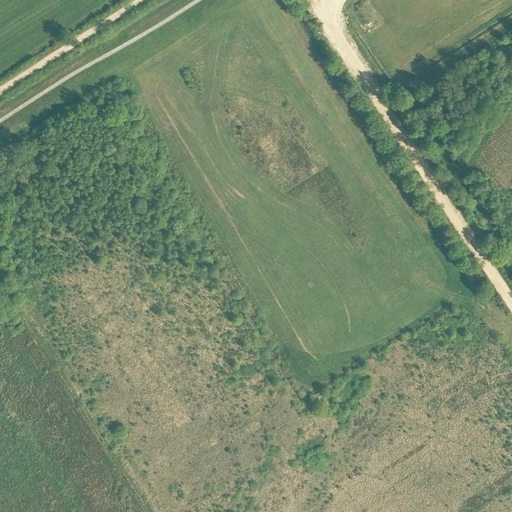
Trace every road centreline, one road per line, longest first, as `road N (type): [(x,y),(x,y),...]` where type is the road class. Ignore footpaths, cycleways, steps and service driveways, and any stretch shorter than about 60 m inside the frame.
road 1 (track): [(511,304),(393,123)]
road 2 (track): [(141,0),(0,91)]
road 3 (unclassified): [(393,123),(313,0)]
